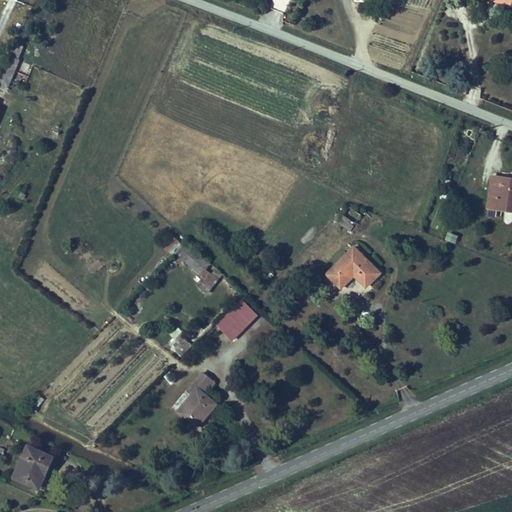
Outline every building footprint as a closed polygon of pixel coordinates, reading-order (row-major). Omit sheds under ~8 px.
[(14,50),(0,81),(0,90),(7,93),(25,54),(14,50)] [(511,176),(484,173),(479,206),(506,210),(509,190),(511,190),(511,176)] [(506,210),(479,206),(478,213),(505,216),(506,210)] [(348,212),(340,219),(352,230),(359,221),(348,212)] [(455,244),(458,235),(447,231),(444,240),(455,244)] [(160,243),(175,257),(185,247),(169,233),(160,243)] [(219,277),(207,270),(212,260),(185,247),(176,263),(215,283),(219,277)] [(343,249),(316,277),(330,290),(342,276),(354,288),(368,274),(343,249)] [(241,298),(215,325),(233,342),(259,315),(241,298)] [(178,325),(168,331),(173,339),(183,333),(178,325)] [(181,357),(192,345),(181,335),(170,347),(181,357)] [(173,391),(160,406),(179,423),(199,401),(184,388),(192,378),(183,368),(169,387),(173,391)] [(14,442),(0,470),(0,471),(23,482),(37,453),(14,442)]
